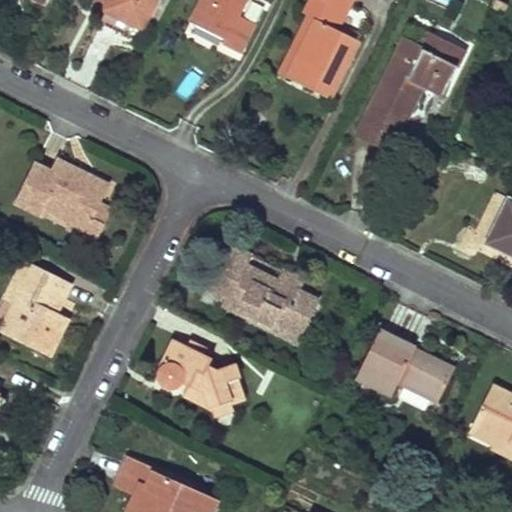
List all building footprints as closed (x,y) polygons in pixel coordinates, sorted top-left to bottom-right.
[(107,0),(93,0),(92,3),(103,9),(107,0)] [(155,0),(107,0),(103,9),(142,29),(155,0)] [(246,0),(204,0),(192,24),(225,41),(222,46),(241,54),(255,25),(238,16),(246,0)] [(347,0),(311,0),(304,15),(308,17),(316,21),(288,79),(330,100),(358,43),(332,29),(347,0)] [(142,29),(103,9),(97,22),(136,41),(142,29)] [(288,79),(316,21),(308,17),(279,75),(288,79)] [(465,53),(429,34),(422,49),(404,40),(356,136),(391,153),(403,129),(395,124),(401,111),(409,116),(424,87),(431,91),(437,78),(449,85),(465,53)] [(188,96),(200,76),(190,70),(179,90),(188,96)] [(449,85),(437,78),(431,91),(443,97),(449,85)] [(409,116),(401,111),(395,124),(403,129),(409,116)] [(109,186),(57,161),(51,172),(35,165),(15,204),(40,218),(45,210),(49,200),(74,213),(70,223),(66,230),(94,245),(103,227),(91,221),(99,205),(109,186)] [(511,200),(509,199),(486,244),(511,257),(511,200)] [(74,213),(49,200),(45,210),(70,223),(74,213)] [(111,211),(99,205),(91,221),(103,227),(111,211)] [(250,255),(232,246),(210,291),(226,299),(221,306),(268,329),(271,322),(300,336),(316,302),(298,292),(278,282),(245,266),(250,255)] [(30,265),(23,261),(11,284),(19,288),(30,265)] [(70,284),(30,265),(19,288),(11,284),(3,301),(14,307),(0,333),(48,357),(67,320),(55,314),(47,309),(55,294),(63,299),(70,284)] [(303,282),(283,272),(278,282),(298,292),(303,282)] [(63,299),(55,294),(47,309),(55,314),(63,299)] [(300,336),(271,322),(268,329),(297,342),(300,336)] [(415,348),(381,330),(356,379),(391,397),(398,384),(437,404),(454,370),(421,353),(418,359),(410,356),(414,350),(415,348)] [(211,360),(173,340),(158,372),(156,381),(160,389),(169,394),(177,391),(182,386),(188,388),(190,389),(191,385),(204,391),(211,411),(214,419),(235,412),(232,405),(247,399),(235,364),(215,372),(207,368),(211,360)] [(418,359),(421,353),(414,350),(410,356),(418,359)] [(204,391),(191,385),(190,389),(188,388),(183,399),(211,411),(204,391)] [(511,396),(492,387),(470,434),(496,447),(499,440),(511,445),(511,396)] [(511,445),(499,440),(496,447),(493,452),(511,461),(511,445)] [(153,472),(126,459),(117,478),(139,488),(135,497),(128,511),(212,511),(216,504),(152,474),(153,472)] [(139,488),(117,478),(113,487),(135,497),(139,488)]
